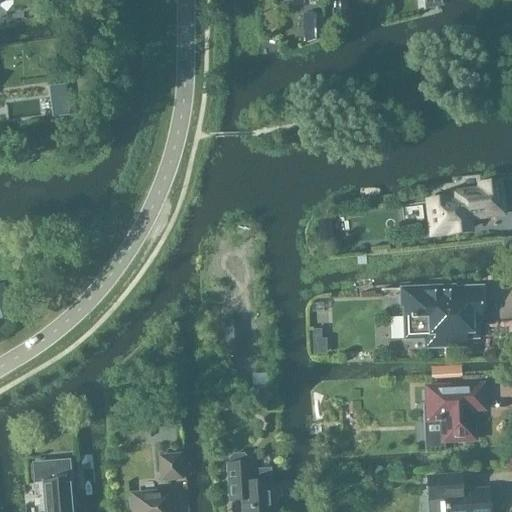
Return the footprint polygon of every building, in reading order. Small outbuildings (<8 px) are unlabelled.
[(312,15),(302,15),(302,45),(312,41),(312,15)] [(68,90),(54,92),(56,107),(70,105),(68,90)] [(484,211),(502,209),(499,184),(481,186),(481,191),(454,194),(455,200),(429,203),(432,235),(469,230),(468,218),(485,216),(484,211)] [(511,237),(503,239),(504,250),(511,249),(511,237)] [(0,319),(12,316),(3,284),(0,284),(0,319)] [(454,289),(454,288),(401,290),(402,308),(403,307),(405,340),(426,339),(426,349),(465,347),(465,339),(470,339),(472,339),(473,338),(475,337),(475,336),(476,335),(476,334),(477,332),(476,330),(476,329),(476,328),(475,327),(474,326),(472,325),(471,325),(469,325),(469,315),(480,314),(479,288),(454,289)] [(227,345),(228,357),(243,356),(241,320),(226,321),(226,323),(222,323),(223,345),(227,345)] [(320,331),(312,331),(312,341),(321,340),(320,331)] [(461,366),(430,367),(431,380),(461,379),(461,366)] [(426,406),(425,406),(427,443),(473,441),(472,412),(484,411),(483,386),(425,388),(426,406)] [(179,412),(168,413),(169,428),(180,427),(179,412)] [(232,465),(227,465),(229,497),(241,497),(241,511),(272,511),(271,482),(257,483),(255,463),(252,464),(252,460),(247,455),(237,456),(232,460),(232,465)] [(162,481),(181,480),(179,456),(159,457),(162,481)] [(73,511),(69,461),(32,465),(34,488),(43,487),(44,511),(73,511)] [(461,476),(427,479),(428,501),(435,501),(435,511),(488,511),(487,490),(473,491),(473,488),(462,489),(461,476)] [(133,511),(172,511),(171,493),(132,496),(133,511)]
